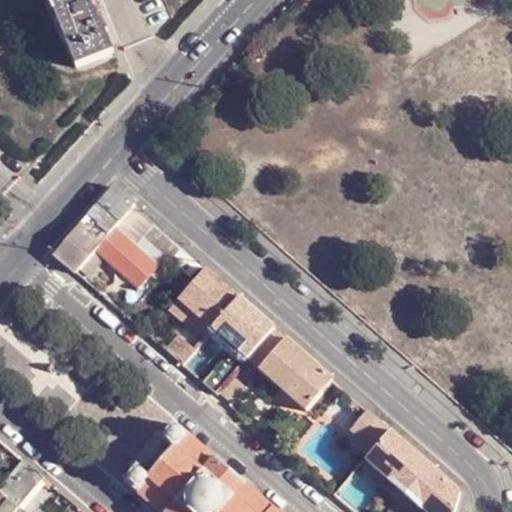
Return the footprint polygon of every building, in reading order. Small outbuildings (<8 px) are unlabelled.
[(49,0),(78,68),(115,53),(98,12),(103,10),(99,1),(95,3),(93,0),(49,0)] [(54,254),(75,273),(79,268),(80,267),(83,264),(94,251),(116,228),(123,219),(135,207),(113,187),(54,254)] [(183,249),(135,207),(123,219),(135,230),(171,261),(173,259),(175,256),(181,250),(183,249)] [(135,230),(123,219),(116,228),(127,239),(135,230)] [(127,239),(116,228),(94,251),(101,257),(138,290),(159,267),(127,239)] [(190,254),(183,249),(181,250),(175,256),(173,259),(191,274),(201,264),(190,254)] [(83,264),(90,270),(101,257),(94,251),(83,264)] [(80,267),(79,268),(86,274),(90,270),(83,264),(80,267)] [(206,269),(190,288),(197,294),(214,276),(206,269)] [(222,283),(217,279),(212,284),(217,289),(222,283)] [(207,305),(179,336),(195,350),(214,330),(241,300),(222,283),(217,289),(204,302),(207,305)] [(274,329),(241,300),(214,330),(248,359),(264,341),(274,329)] [(286,340),(274,329),(264,341),(248,359),(307,411),(334,381),(286,340)] [(179,336),(166,351),(182,365),(195,350),(179,336)] [(216,394),(237,371),(224,359),(203,383),(216,394)] [(391,432),(368,411),(351,431),(362,440),(374,451),(391,432)] [(124,481),(159,511),(275,511),(173,424),(163,436),(160,439),(164,443),(140,469),(137,466),(134,469),(124,481)] [(153,434),(160,439),(163,436),(157,430),(153,434)] [(424,511),(455,511),(461,494),(391,432),(374,451),(367,458),(366,460),(424,511)] [(374,451),(362,440),(355,448),(367,458),(374,451)] [(127,464),(134,469),(137,466),(130,460),(127,464)] [(0,492),(10,501),(36,471),(25,462),(2,489),(0,490),(0,492)] [(45,479),(36,471),(10,501),(0,511),(16,511),(39,485),(45,479)] [(53,487),(45,479),(39,485),(48,493),(53,487)] [(0,511),(10,501),(0,492),(0,511)]
